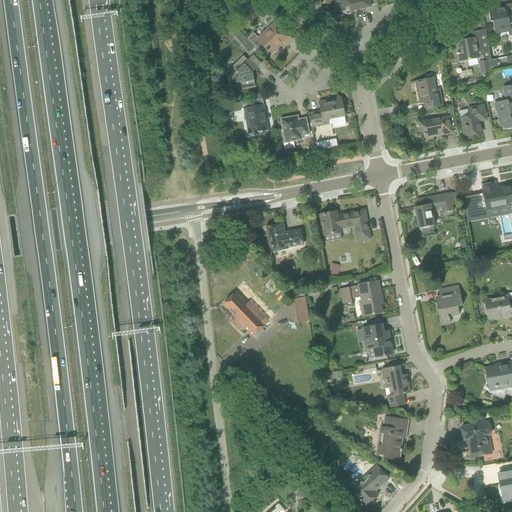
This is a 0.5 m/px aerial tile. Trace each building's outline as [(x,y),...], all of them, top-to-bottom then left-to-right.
[(335,0),(338,9),(338,10),(339,11),(340,12),(341,12),(342,12),(343,12),(344,12),(344,11),(345,11),(345,10),(346,9),(346,8),(345,7),(357,4),(358,9),(369,6),(367,0),(335,0)] [(500,9),(488,12),(490,21),(490,22),(492,22),(494,31),(495,35),(507,32),(508,36),(511,35),(511,4),(499,7),(500,9)] [(229,10),(224,14),(231,21),(235,16),(229,10)] [(225,16),(219,21),(230,32),(235,27),(225,16)] [(253,34),(247,39),(248,40),(263,55),(267,51),(270,54),(281,44),(284,47),(291,40),(274,23),(258,39),(253,34)] [(235,27),(230,32),(234,38),(240,32),(235,27)] [(491,60),(487,40),(485,30),(470,33),(472,39),(456,42),(458,53),(456,53),(456,55),(457,55),(459,62),(478,58),(478,56),(483,55),(484,61),(479,62),(481,73),(489,71),(488,69),(497,67),(496,59),(491,60)] [(235,31),(231,36),(249,54),(254,49),(235,31)] [(243,56),(224,74),(232,82),(235,79),(237,91),(245,89),(255,87),(252,73),(261,64),(254,57),(252,55),(247,61),(243,56)] [(415,82),(409,83),(409,85),(416,84),(420,104),(426,102),(428,110),(442,107),(439,91),(435,92),(432,79),(415,82)] [(500,110),(497,110),(499,117),(501,127),(503,126),(504,129),(511,127),(511,86),(503,88),(506,99),(506,102),(499,103),(500,110)] [(249,101),(240,103),(242,110),(241,110),(241,111),(244,111),(246,120),(248,134),(248,135),(258,133),(259,134),(263,133),(262,132),(269,131),(268,130),(263,105),(264,105),(260,105),(259,99),(249,101)] [(321,112),(309,115),(311,127),(328,124),(333,123),(334,128),(346,126),(344,117),(340,99),(319,103),(321,112)] [(240,103),(223,106),(226,120),(227,120),(232,119),(231,114),(241,111),(241,110),(242,110),(240,103)] [(449,117),(422,122),(425,138),(435,136),(435,135),(450,132),(451,133),(452,133),(451,129),(456,128),(452,107),(447,108),(449,117)] [(468,109),(468,110),(459,111),(462,128),(465,128),(466,136),(482,133),(479,122),(485,120),(483,107),(468,109)] [(293,117),(280,120),(282,129),(285,143),(283,144),(284,150),(294,148),(293,141),(301,140),(300,136),(308,135),(308,132),(306,122),(294,124),(293,117)] [(482,191),(484,201),(486,211),(511,205),(511,191),(511,186),(495,189),(494,185),(482,187),(482,191)] [(419,207),(415,208),(419,229),(420,229),(422,239),(434,236),(432,226),(434,226),(430,209),(441,207),(442,213),(453,211),(452,203),(450,193),(417,200),(419,207)] [(353,228),(356,243),(370,240),(364,211),(336,216),(336,212),(324,214),(324,213),(322,214),(319,215),(323,236),(340,233),(340,231),(353,228)] [(303,245),(302,240),(300,230),(284,233),(282,224),(266,227),(270,252),(287,249),(287,248),(303,245)] [(330,267),(328,275),(337,277),(339,269),(330,267)] [(353,299),(360,297),(364,316),(382,313),(379,297),(381,297),(378,282),(340,290),(343,304),(354,305),(353,299)] [(439,296),(435,297),(436,302),(440,325),(450,323),(449,317),(459,315),(457,307),(462,306),(458,287),(438,290),(439,296)] [(268,322),(255,309),(248,302),(246,304),(235,294),(223,305),(232,315),(228,319),(239,331),(243,327),(253,337),(268,322)] [(485,305),(484,305),(486,315),(487,315),(488,319),(504,316),(504,318),(511,316),(511,300),(507,302),(506,298),(485,302),(485,305)] [(372,327),(362,329),(366,349),(368,349),(370,359),(375,358),(382,356),(392,354),(389,337),(384,338),(381,325),(372,327)] [(511,362),(501,365),(501,367),(496,368),(495,368),(485,370),(486,376),(484,376),(486,384),(488,383),(489,389),(505,386),(505,384),(511,382),(511,362)] [(375,364),(362,366),(364,374),(376,371),(375,364)] [(407,375),(401,376),(399,366),(381,370),(385,389),(392,387),(393,396),(386,397),(389,408),(405,405),(403,394),(410,393),(407,375)] [(341,371),(332,373),(333,379),(342,377),(341,371)] [(326,413),(325,416),(326,419),(329,420),(332,419),(333,416),(331,413),(329,412),(326,413)] [(387,459),(389,459),(399,460),(400,452),(401,452),(402,449),(399,449),(401,438),(405,439),(408,421),(384,418),(383,428),(380,427),(376,454),(387,456),(387,459)] [(487,423),(471,426),(461,428),(463,440),(467,440),(471,457),(480,455),(488,454),(485,436),(490,435),(487,423)] [(331,436),(329,445),(337,447),(339,438),(331,436)] [(376,467),(357,484),(350,490),(365,507),(378,495),(374,492),(388,479),(376,467)] [(511,471),(498,474),(503,502),(511,499),(511,471)]
